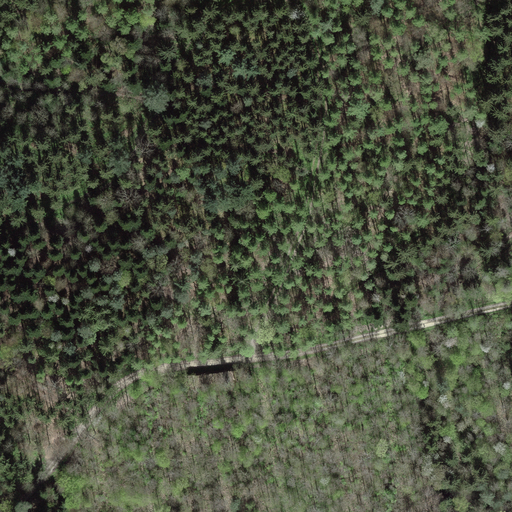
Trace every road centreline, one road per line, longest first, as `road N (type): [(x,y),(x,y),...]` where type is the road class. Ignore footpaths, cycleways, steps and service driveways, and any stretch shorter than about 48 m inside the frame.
road 1 (track): [(9,511),(62,459),(110,392),(141,372),(316,352),(511,306)]
road 2 (track): [(249,359),(299,240),(321,146),(321,44),(296,0)]
road 3 (track): [(236,0),(192,33),(122,168),(0,229)]
